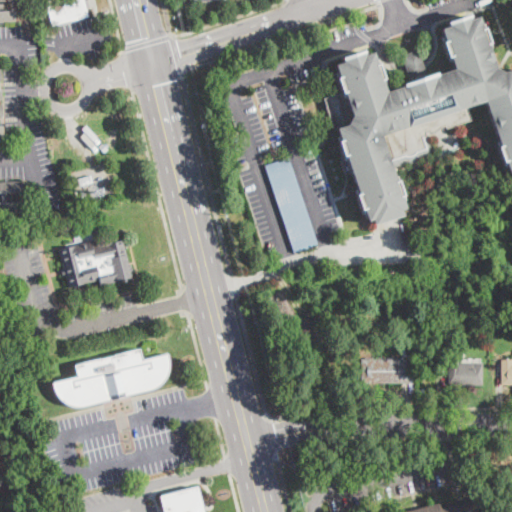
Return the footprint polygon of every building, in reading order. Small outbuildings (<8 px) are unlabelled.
[(0,0),(14,0),(16,21),(0,21),(0,0)] [(84,0),(89,17),(53,26),(47,2),(54,0),(84,0)] [(468,15),(470,19),(477,16),(481,29),(483,28),(488,43),(487,44),(495,68),(503,72),(511,68),(511,172),(509,173),(505,160),(501,161),(497,147),(499,146),(483,100),(467,106),(471,120),(447,129),(445,125),(442,126),(440,129),(435,132),(430,131),(425,132),(433,153),(420,158),(411,163),(406,162),(396,167),(395,164),(389,165),(395,181),(397,180),(402,195),(400,196),(404,208),(399,209),(401,215),(373,225),(371,219),(366,220),(362,209),(360,209),(355,195),(357,194),(344,156),(343,156),(337,141),(340,140),(337,127),(332,128),(324,99),(337,94),(327,63),(340,59),(340,57),(363,51),(364,55),(372,53),(375,64),(377,63),(382,79),(381,79),(384,92),(403,87),(402,84),(454,70),(450,56),(447,57),(443,42),(444,41),(440,30),(448,27),(447,21),(468,14),(468,15)] [(426,72),(409,78),(402,55),(418,50),(426,72)] [(105,143),(108,146),(107,148),(108,149),(105,154),(98,148),(101,144),(104,145),(105,143)] [(318,244),(294,253),(265,165),(289,157),(318,244)] [(92,183),(75,187),(73,180),(90,175),(92,183)] [(0,181),(22,181),(23,192),(7,193),(7,196),(13,196),(13,203),(24,202),(24,212),(0,212),(0,201),(1,201),(0,192),(0,181)] [(122,239),(124,246),(130,267),(132,267),(133,272),(130,273),(131,277),(100,286),(98,279),(68,287),(58,250),(90,241),(90,243),(96,241),(96,243),(100,242),(101,245),(122,239)] [(139,349),(142,360),(167,353),(169,362),(168,368),(166,374),(163,380),(153,388),(110,400),(82,406),(78,406),(69,405),(64,402),(58,396),(54,389),(52,382),(77,376),(74,365),(139,349)] [(385,383),(361,383),(361,359),(418,358),(419,383),(385,383)] [(459,359),(459,362),(482,363),(482,385),(448,385),(448,359),(459,359)] [(511,385),(500,385),(500,359),(511,359),(511,385)] [(157,511),(153,494),(190,484),(196,511),(157,511)] [(474,500),(476,511),(405,511),(439,503),(440,508),(474,500)]
